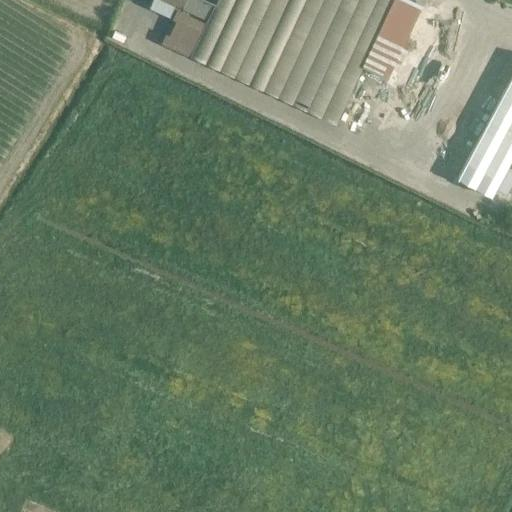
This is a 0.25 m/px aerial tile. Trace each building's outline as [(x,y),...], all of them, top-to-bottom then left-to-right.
[(162,0),(205,20),(213,2),(208,0),(150,0),(151,0),(157,3),(158,0),(162,0)] [(216,0),(191,56),(336,123),(392,0),(216,0)] [(175,7),(160,41),(188,54),(203,21),(175,7)] [(382,82),(411,98),(449,25),(419,9),(382,82)] [(511,48),(458,20),(387,156),(440,184),(511,48)] [(511,76),(454,186),(484,200),(511,150),(511,76)]
